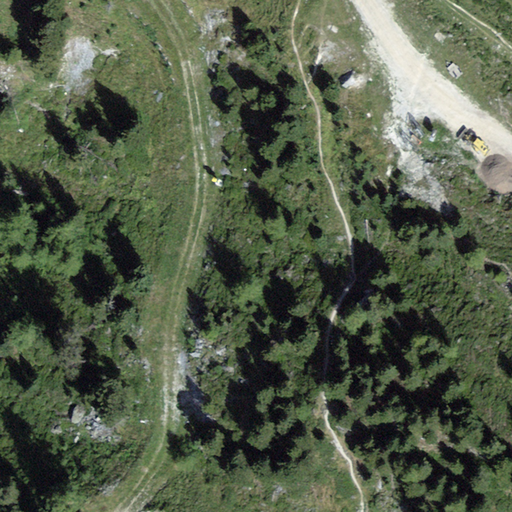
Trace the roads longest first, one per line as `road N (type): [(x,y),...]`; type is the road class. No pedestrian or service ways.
road 1 (track): [(119,511),(157,464),(170,417),(169,322),(201,191),(189,73),(152,0)]
road 2 (track): [(511,151),(427,97),(363,0)]
